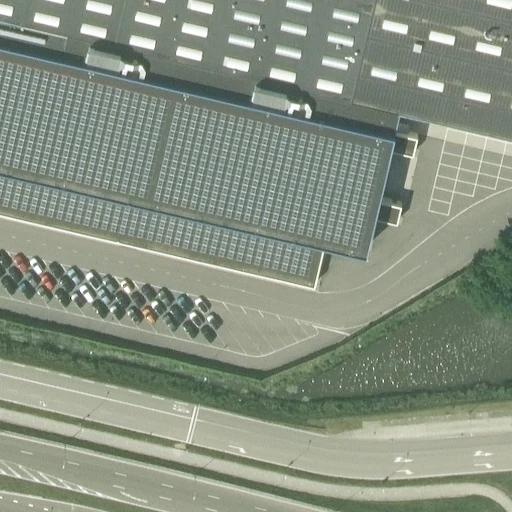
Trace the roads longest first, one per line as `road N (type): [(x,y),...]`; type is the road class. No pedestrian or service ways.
road 1 (tertiary): [(511,451),(330,456),(0,376)]
road 2 (primary): [(236,511),(0,447)]
